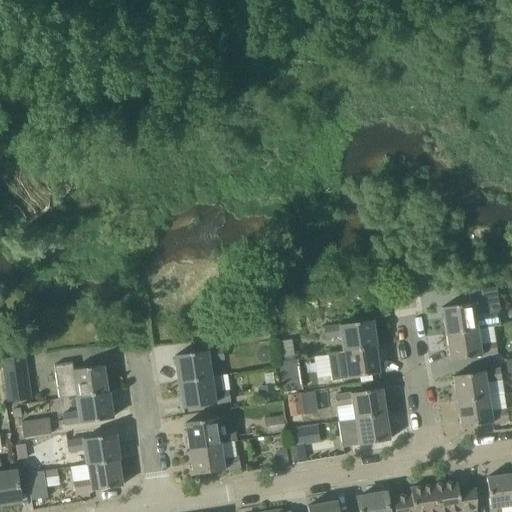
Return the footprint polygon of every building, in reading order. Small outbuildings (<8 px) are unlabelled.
[(445,334),(476,329),(474,314),(499,310),(495,286),(468,291),(470,303),(441,308),(445,334)] [(371,321),(323,328),(325,339),(341,336),(344,352),(375,347),(371,321)] [(478,341),(476,329),(445,334),(450,361),(497,353),(496,348),(495,341),(479,344),(478,341)] [(281,362),(294,360),(291,340),(278,342),(281,362)] [(327,354),(331,381),(379,374),(375,347),(344,352),(327,354)] [(178,383),(209,378),(207,362),(223,360),(222,349),(174,356),(178,383)] [(298,388),(294,360),(281,362),(286,390),(298,388)] [(31,399),(25,363),(2,367),(8,403),(31,399)] [(60,400),(76,397),(107,393),(103,366),(73,371),(71,363),(54,366),(60,400)] [(485,382),(497,381),(501,380),(500,369),(452,377),(456,403),(487,398),(485,382)] [(183,409),(230,402),(228,391),(212,394),(209,378),(178,383),(183,409)] [(352,405),(354,420),(385,415),(381,389),(334,396),(335,407),(352,405)] [(107,393),(76,397),(78,413),(62,416),(64,427),(111,419),(107,393)] [(300,394),(286,396),(289,416),(303,414),(300,394)] [(487,398),(456,403),(461,428),(508,421),(505,409),(490,412),(487,398)] [(340,437),(342,448),(389,440),(385,415),(354,420),(356,435),(340,437)] [(236,441),(234,427),(232,416),(185,424),(189,449),(220,445),(219,443),(236,441)] [(264,419),(266,435),(284,432),(282,416),(264,419)] [(23,437),(49,434),(48,418),(21,421),(23,437)] [(295,458),(304,456),(301,444),(319,440),(315,426),(288,433),(295,458)] [(114,435),(66,442),(68,453),(84,450),(87,465),(118,460),(114,435)] [(220,445),(189,449),(192,475),(240,468),(238,457),(222,460),(220,445)] [(73,483),(74,494),(122,486),(118,460),(87,465),(89,480),(73,483)] [(0,505),(20,502),(15,470),(1,473),(0,465),(0,505)] [(56,470),(43,472),(44,479),(57,477),(56,470)] [(47,498),(44,479),(43,472),(26,475),(30,501),(47,498)] [(501,511),(501,507),(511,505),(511,474),(486,478),(490,511),(501,511)] [(436,511),(475,511),(475,490),(458,492),(456,481),(433,485),(436,511)] [(436,511),(433,485),(409,489),(410,494),(393,497),(394,511),(436,511)] [(388,511),(385,493),(356,498),(358,511),(388,511)] [(307,507),(307,511),(338,511),(336,501),(307,507)]
